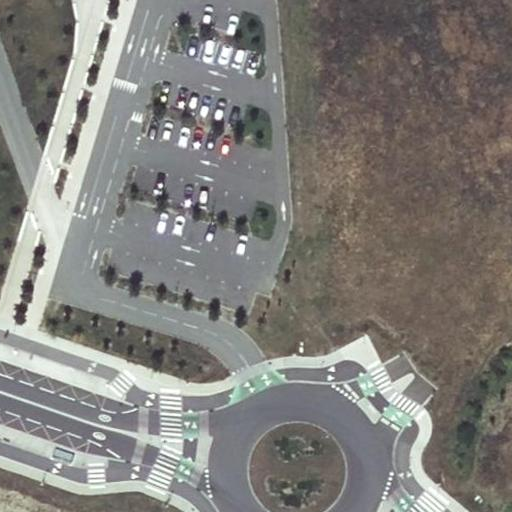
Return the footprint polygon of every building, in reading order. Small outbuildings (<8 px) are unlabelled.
[(301,176),(302,188),(331,187),(330,175),(301,176)] [(0,189),(9,190),(10,177),(0,176),(0,189)] [(0,207),(11,207),(11,194),(0,194),(0,207)] [(295,245),(324,249),(327,226),(299,222),(295,245)] [(290,278),(292,297),(322,294),(320,275),(290,278)]
